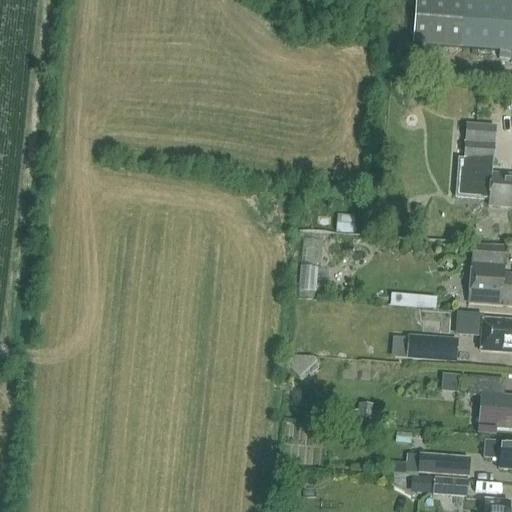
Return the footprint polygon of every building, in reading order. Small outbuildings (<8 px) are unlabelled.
[(511,52),(511,63),(511,65),(511,0),(415,0),(412,45),(511,52)] [(390,80),(404,111),(422,103),(408,72),(390,80)] [(488,200),(488,206),(511,208),(511,176),(492,175),(493,163),(492,163),(495,128),(466,126),(463,161),(458,160),(455,198),(488,200)] [(354,218),(337,216),(336,234),(353,235),(354,218)] [(511,275),(503,275),(504,250),(472,247),(468,304),(511,307),(511,275)] [(316,269),(300,268),(298,293),(305,293),(315,293),(316,269)] [(411,295),(410,304),(438,305),(438,296),(411,295)] [(511,354),(511,322),(482,321),(480,353),(511,354)] [(434,339),(407,337),(406,361),(432,362),(434,339)] [(286,366),(306,386),(322,370),(318,364),(313,358),(295,357),(286,366)] [(444,389),(462,389),(462,373),(445,373),(444,389)] [(481,396),(477,434),(495,436),(495,429),(511,430),(511,398),(497,397),(498,381),(469,378),(468,395),(481,396)] [(353,412),(352,420),(377,421),(378,414),(374,414),(374,410),(358,409),(357,413),(353,412)] [(483,459),(499,460),(498,471),(511,472),(511,447),(501,446),(501,444),(484,442),(483,459)] [(468,480),(469,460),(418,456),(417,476),(468,480)] [(296,492),(299,469),(283,467),(280,490),(296,492)] [(415,494),(429,495),(431,479),(417,477),(415,494)] [(432,496),(467,499),(468,481),(434,478),(432,496)] [(508,511),(509,503),(485,501),(483,511),(508,511)]
